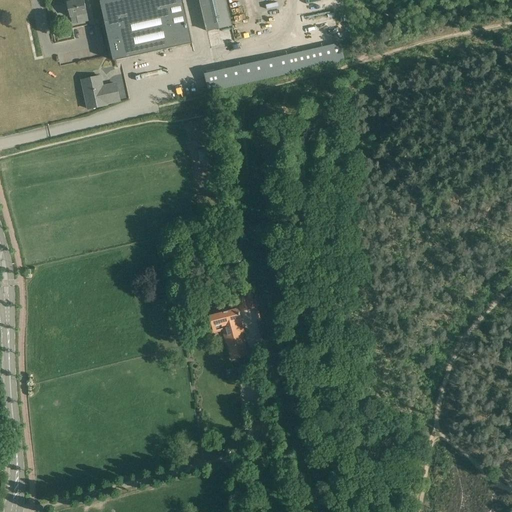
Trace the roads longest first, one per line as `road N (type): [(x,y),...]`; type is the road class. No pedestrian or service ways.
road 1 (track): [(328,511),(252,272),(242,108),(255,92),(338,70)]
road 2 (tertiary): [(13,511),(16,448),(0,250)]
road 3 (track): [(373,56),(511,23)]
road 4 (track): [(435,429),(449,367),(481,320)]
